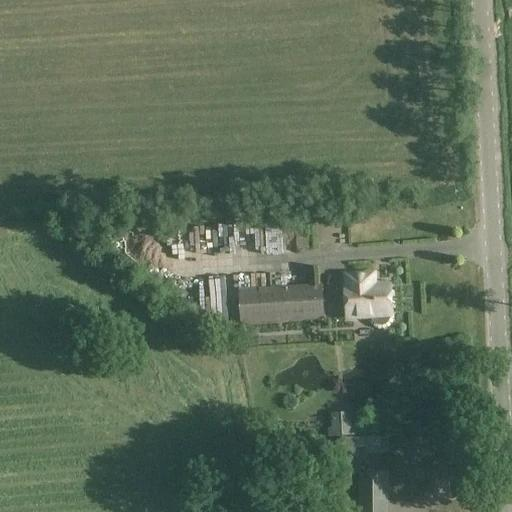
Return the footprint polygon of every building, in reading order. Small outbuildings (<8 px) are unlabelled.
[(309,249),(308,222),(296,223),(297,250),(309,249)] [(282,251),(282,235),(245,237),(246,252),(282,251)] [(347,277),(348,289),(345,289),(347,318),(373,317),(374,321),(376,324),(379,326),(382,326),(386,325),(389,323),(390,319),(390,316),(392,316),(390,286),(374,287),(373,276),(347,277)] [(322,286),(240,292),(243,325),(294,322),(324,319),(322,286)] [(283,338),(284,325),(248,325),(248,338),(283,338)] [(329,430),(330,437),(355,436),(355,429),(351,429),(350,417),(333,418),(333,430),(329,430)] [(339,455),(380,455),(380,438),(338,439),(339,455)] [(389,511),(390,473),(358,474),(358,511),(389,511)]
